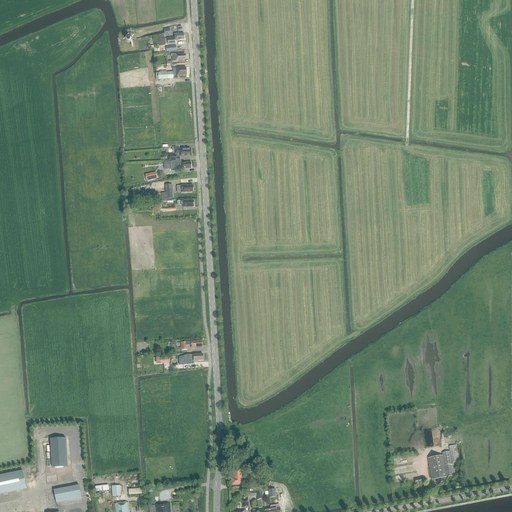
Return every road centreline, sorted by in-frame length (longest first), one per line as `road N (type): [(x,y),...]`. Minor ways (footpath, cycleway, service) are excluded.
road 1 (primary): [(216,511),(219,434),(193,0)]
road 2 (tertiary): [(373,511),(511,487)]
